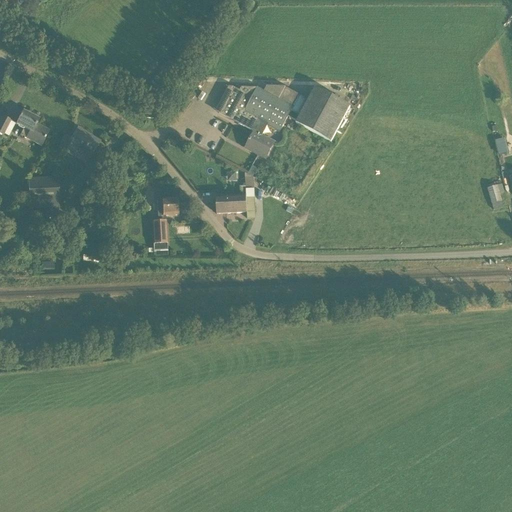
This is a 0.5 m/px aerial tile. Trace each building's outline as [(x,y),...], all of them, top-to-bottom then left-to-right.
[(0,0),(0,8),(7,6),(11,5),(11,4),(18,2),(16,0),(0,0)] [(222,108),(218,114),(251,131),(252,132),(257,121),(267,126),(279,133),(287,117),(299,95),(285,88),(279,100),(258,88),(241,88),(239,92),(232,88),(223,106),(221,105),(220,107),(222,108)] [(308,100),(299,95),(287,117),(296,122),(295,124),(330,143),(350,107),(315,88),(308,100)] [(18,121),(16,124),(24,129),(20,135),(41,146),(43,140),(48,132),(36,125),(38,120),(29,116),(29,114),(26,113),(24,113),(22,112),(18,121)] [(2,117),(0,121),(0,132),(3,134),(9,121),(2,117)] [(254,133),(245,149),(265,159),(269,151),(274,143),(263,137),(262,137),(267,126),(257,121),(252,132),(254,133)] [(90,156),(99,142),(77,129),(70,140),(65,137),(59,148),(72,156),(77,148),(90,156)] [(505,138),(494,140),(496,154),(507,152),(505,138)] [(57,178),(27,180),(28,204),(29,203),(58,202),(57,178)] [(496,186),(487,189),(492,204),(501,201),(499,194),(504,193),(501,184),(496,186)] [(246,197),(225,198),(215,198),(216,215),(226,214),(247,213),(247,219),(256,219),(254,189),(246,190),(246,197)] [(162,217),(165,217),(178,216),(177,200),(156,201),(157,222),(151,223),(152,245),(166,244),(165,222),(163,222),(162,217)] [(88,208),(89,221),(97,221),(97,218),(98,218),(98,213),(96,213),(96,207),(88,208)]
